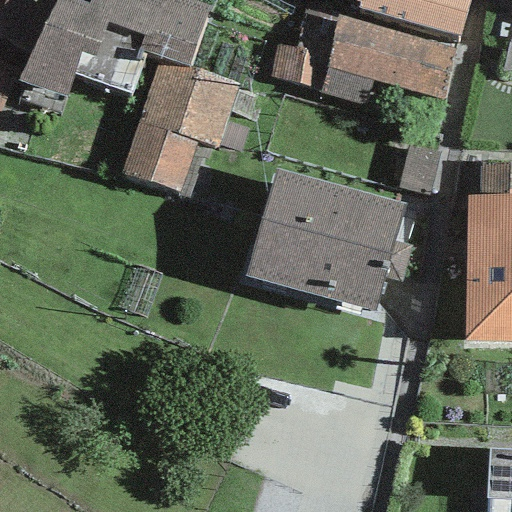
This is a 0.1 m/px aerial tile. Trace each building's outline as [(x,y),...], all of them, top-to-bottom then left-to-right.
[(4,0),(0,10),(0,52),(26,61),(54,0),(4,0)] [(89,0),(87,4),(76,0),(54,0),(26,61),(16,80),(67,97),(74,75),(130,93),(144,51),(160,57),(189,66),(209,8),(187,0),(89,0)] [(358,0),(356,7),(460,36),(470,0),(358,0)] [(456,48),(337,17),(336,19),(306,11),(296,50),(278,46),(270,77),(318,89),(317,93),(365,106),(371,80),(443,99),(456,48)] [(0,52),(0,111),(16,80),(26,61),(0,52)] [(189,66),(160,57),(121,173),(178,192),(198,142),(216,148),(237,84),(189,66)] [(403,205),(275,168),(243,278),(372,315),(403,205)] [(511,204),(465,204),(462,349),(511,350),(511,204)] [(511,511),(511,457),(487,456),(484,511),(511,511)]
